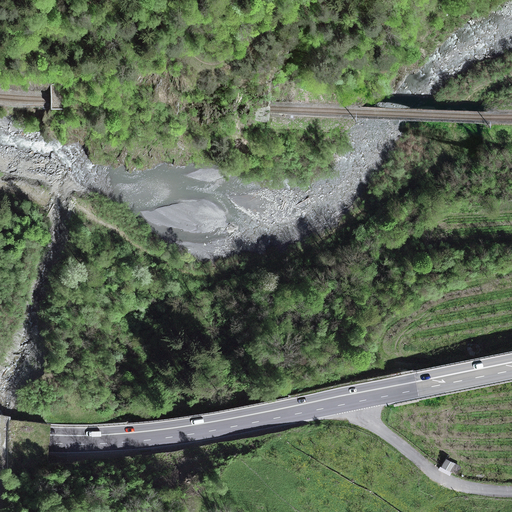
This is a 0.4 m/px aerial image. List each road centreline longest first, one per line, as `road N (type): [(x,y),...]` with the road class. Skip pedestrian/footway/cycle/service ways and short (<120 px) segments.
road 1 (primary): [(0,436),(145,436),(343,401)]
road 2 (unclassified): [(343,401),(443,478),(511,490)]
road 3 (primary): [(343,401),(511,366)]
